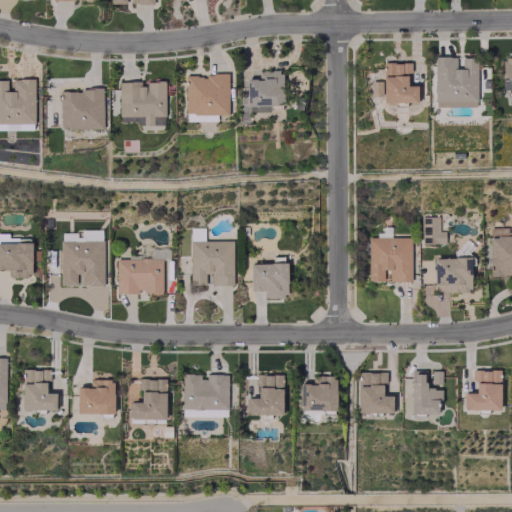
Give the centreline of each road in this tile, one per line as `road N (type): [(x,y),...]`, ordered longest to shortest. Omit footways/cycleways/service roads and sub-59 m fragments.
road 1 (residential): [(0,309),(157,331),(471,331),(511,322)]
road 2 (residential): [(511,16),(277,22),(127,41),(0,26)]
road 3 (residential): [(332,0),(340,331)]
